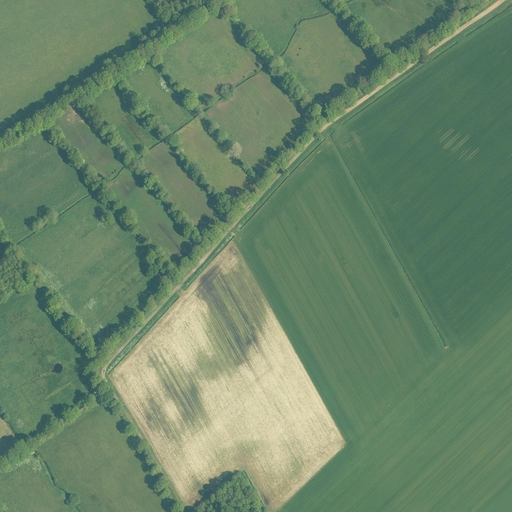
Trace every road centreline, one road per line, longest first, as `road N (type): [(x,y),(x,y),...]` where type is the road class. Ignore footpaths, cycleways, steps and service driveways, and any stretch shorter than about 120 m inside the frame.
road 1 (track): [(185,511),(103,379),(104,367),(323,129),(501,0)]
road 2 (track): [(215,0),(0,143)]
